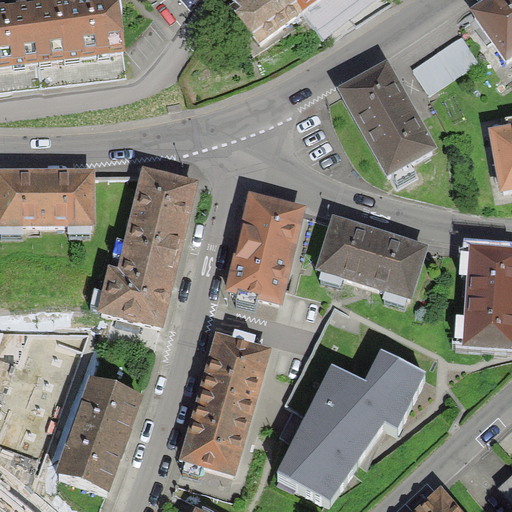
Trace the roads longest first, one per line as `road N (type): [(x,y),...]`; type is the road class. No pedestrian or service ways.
road 1 (residential): [(218,129),(227,181),(185,348),(130,511)]
road 2 (residential): [(249,118),(274,168),(379,208),(511,235)]
road 3 (residential): [(0,104),(154,82),(206,0)]
road 4 (secondary): [(249,118),(445,0)]
road 5 (secondary): [(0,146),(132,144),(218,129)]
road 6 (residential): [(511,402),(392,511)]
